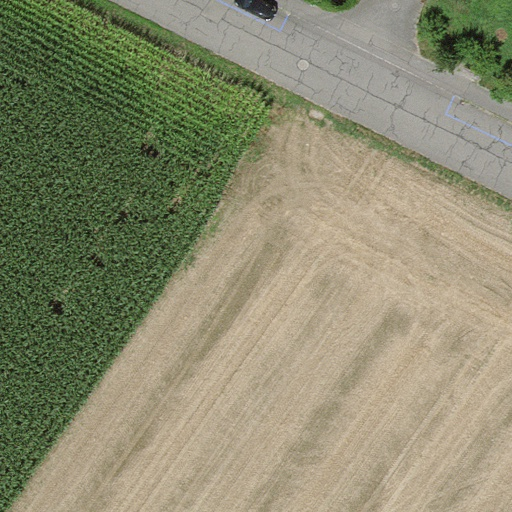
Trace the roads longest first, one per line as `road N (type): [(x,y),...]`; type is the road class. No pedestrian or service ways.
road 1 (residential): [(175,0),(346,86)]
road 2 (residential): [(346,86),(511,166)]
